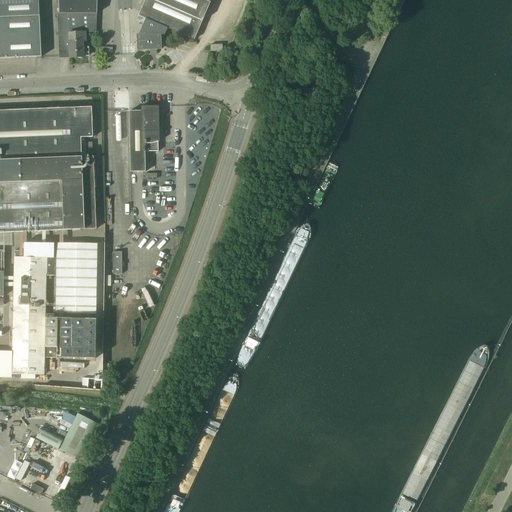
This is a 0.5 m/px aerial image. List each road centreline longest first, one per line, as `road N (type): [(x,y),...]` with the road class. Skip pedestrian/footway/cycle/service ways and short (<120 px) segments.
road 1 (tertiary): [(84,511),(174,314),(250,97)]
road 2 (unclassified): [(250,97),(158,79),(0,85)]
